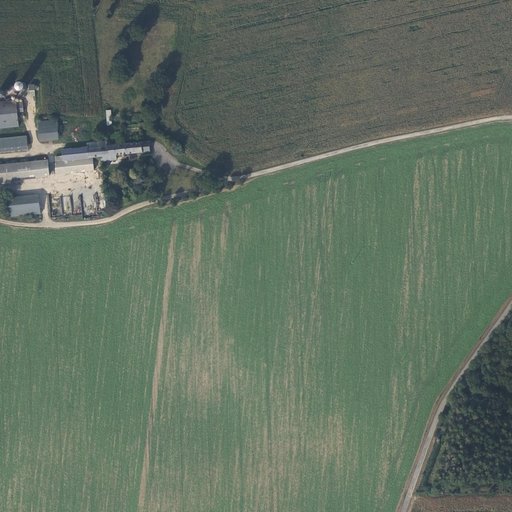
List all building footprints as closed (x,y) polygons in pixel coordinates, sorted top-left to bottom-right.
[(22,79),(21,79),(19,80),(18,80),(17,82),(17,84),(17,85),(18,86),(18,87),(19,87),(20,88),(22,88),(23,87),(24,86),(25,85),(25,84),(25,82),(24,81),(23,80),(22,79)] [(16,109),(23,108),(22,98),(15,99),(15,97),(0,98),(0,124),(18,123),(16,109)] [(41,116),(41,133),(61,131),(60,115),(41,116)] [(26,132),(0,135),(0,146),(27,143),(26,132)] [(144,150),(144,139),(110,142),(109,138),(101,139),(102,153),(103,159),(119,157),(119,152),(144,150)] [(88,140),(89,145),(64,147),(64,154),(64,157),(95,154),(102,153),(101,139),(88,140)] [(96,168),(95,154),(64,157),(64,154),(56,154),(57,172),(96,168)] [(49,157),(0,162),(0,179),(51,174),(49,157)] [(0,179),(0,183),(51,178),(51,174),(0,179)] [(41,196),(8,199),(10,215),(43,212),(41,196)]
